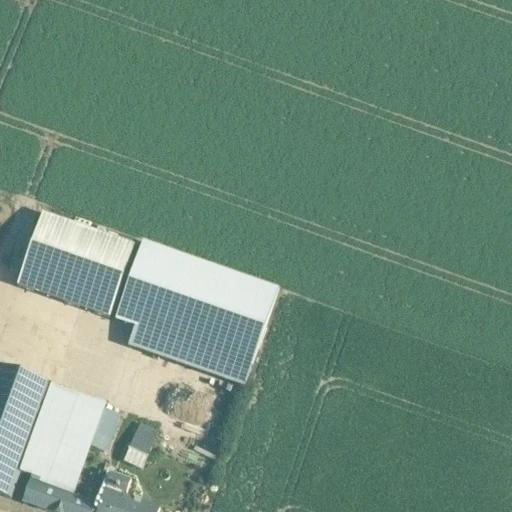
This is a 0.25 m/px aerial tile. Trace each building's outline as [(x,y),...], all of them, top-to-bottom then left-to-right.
[(18,289),(110,321),(136,247),(44,215),(18,289)] [(143,246),(116,321),(249,368),(275,293),(143,246)] [(20,476),(51,387),(0,369),(0,497),(11,501),(20,476)] [(51,387),(20,476),(30,479),(24,508),(35,511),(93,511),(94,510),(95,506),(93,505),(73,497),(91,449),(105,411),(107,406),(51,387)] [(107,454),(120,417),(105,411),(91,449),(107,454)] [(157,433),(140,426),(129,451),(147,458),(157,433)] [(95,506),(94,510),(93,511),(159,511),(160,510),(126,499),(132,483),(113,476),(103,503),(95,500),(93,505),(95,506)]
